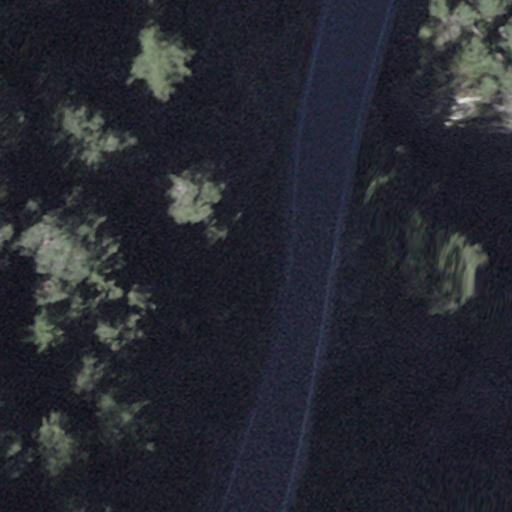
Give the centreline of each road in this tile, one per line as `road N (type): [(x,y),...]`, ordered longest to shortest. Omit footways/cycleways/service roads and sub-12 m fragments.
road 1 (unclassified): [(360,0),(251,511)]
road 2 (tertiary): [(81,0),(0,189)]
